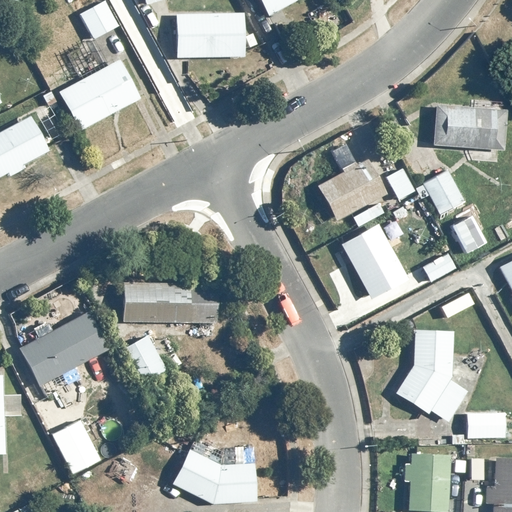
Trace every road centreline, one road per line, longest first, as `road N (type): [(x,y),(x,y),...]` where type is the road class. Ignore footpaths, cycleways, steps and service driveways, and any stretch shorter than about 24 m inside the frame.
road 1 (residential): [(216,162),(309,331),(335,448),(334,511)]
road 2 (residential): [(216,162),(360,79),(447,0)]
road 3 (residential): [(0,276),(216,162)]
